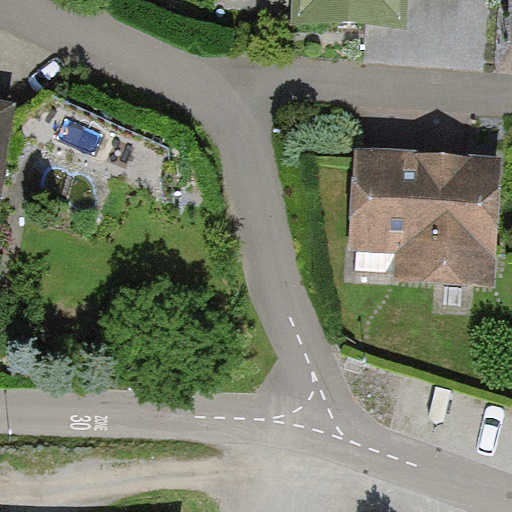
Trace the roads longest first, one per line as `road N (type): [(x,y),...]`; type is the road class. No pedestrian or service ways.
road 1 (unclassified): [(6,0),(174,71),(203,92),(231,133),(323,433)]
road 2 (unclassified): [(0,416),(220,417),(323,433)]
road 3 (unclassified): [(323,433),(511,498)]
